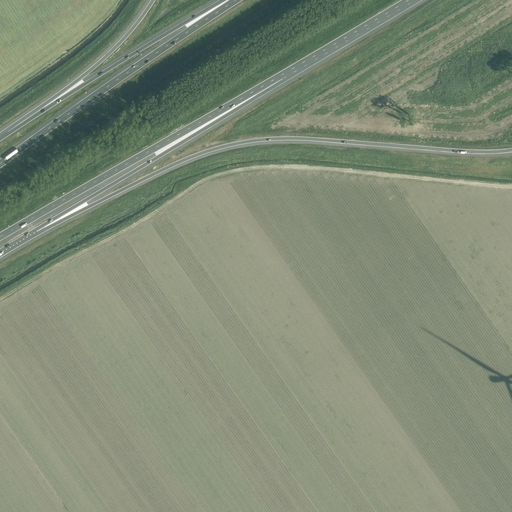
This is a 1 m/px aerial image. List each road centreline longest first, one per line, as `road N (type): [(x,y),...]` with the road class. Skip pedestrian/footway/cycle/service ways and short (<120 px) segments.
road 1 (motorway): [(36,231),(181,159),(243,141),(511,151)]
road 2 (motorway): [(0,237),(281,77)]
road 3 (motorway): [(36,231),(281,77)]
road 4 (motorway): [(236,0),(0,164)]
road 5 (motorway): [(232,0),(8,131)]
road 6 (motorway): [(153,0),(94,66),(8,131)]
road 7 (motorway): [(281,77),(412,0)]
